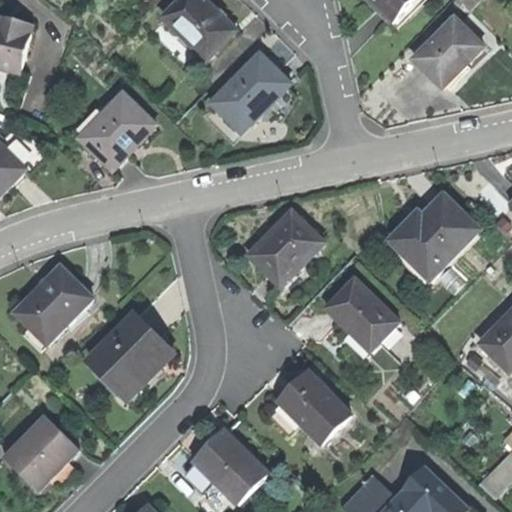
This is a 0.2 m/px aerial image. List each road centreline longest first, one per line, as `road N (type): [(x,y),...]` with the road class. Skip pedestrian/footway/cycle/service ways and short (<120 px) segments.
road 1 (residential): [(85,511),(182,415),(207,375),(208,324),(182,198)]
road 2 (residential): [(182,198),(39,231),(0,248)]
road 3 (residential): [(351,163),(182,198)]
road 4 (residential): [(351,163),(310,0)]
road 5 (residential): [(511,131),(351,163)]
